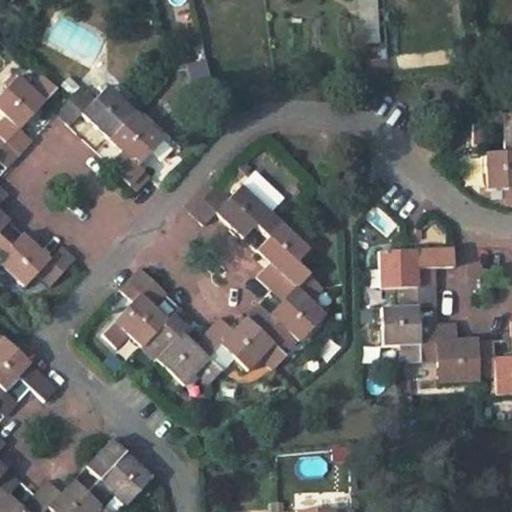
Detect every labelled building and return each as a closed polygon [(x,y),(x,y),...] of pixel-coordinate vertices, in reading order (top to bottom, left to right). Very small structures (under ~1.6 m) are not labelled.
[(378,41),(375,0),(359,0),(363,42),(378,41)] [(388,74),(387,61),(364,63),(365,76),(388,74)] [(211,89),(206,64),(189,68),(194,92),(211,89)] [(239,86),(237,71),(214,75),(217,90),(239,86)] [(30,117),(56,89),(41,76),(29,89),(17,77),(14,80),(12,78),(4,87),(6,88),(0,95),(0,113),(4,117),(0,121),(0,138),(18,155),(30,141),(18,130),(26,122),(22,119),(26,114),(30,117)] [(71,96),(79,87),(68,77),(60,86),(71,96)] [(133,112),(130,110),(132,108),(124,100),(122,102),(106,87),(93,100),(79,88),(54,114),(68,127),(80,114),(88,122),(91,118),(96,123),(93,126),(107,140),(133,112)] [(147,154),(161,138),(158,135),(160,133),(151,125),(150,127),(133,112),(107,140),(121,153),(108,167),(135,191),(148,177),(136,166),(143,158),(139,155),(143,150),(147,154)] [(26,122),(30,117),(26,114),(22,119),(26,122)] [(511,114),(501,115),(501,119),(499,119),(499,130),(502,130),(503,152),(511,151),(511,114)] [(96,123),(91,118),(88,122),(93,126),(96,123)] [(18,155),(0,138),(0,163),(5,169),(18,155)] [(143,158),(147,154),(143,150),(139,155),(143,158)] [(511,206),(511,151),(503,152),(484,153),(485,175),(482,175),(483,186),(485,186),(486,190),(504,190),(504,206),(511,206)] [(278,197),(255,175),(242,188),(266,210),(278,197)] [(242,188),(239,186),(227,199),(213,187),(188,213),(202,226),(214,213),(222,221),(226,217),(230,221),(227,225),(233,231),(231,232),(239,240),(241,239),(242,239),(254,226),(267,238),(280,224),(266,210),(242,188)] [(227,225),(230,221),(226,217),(222,221),(227,225)] [(296,263),(307,249),(305,246),(306,245),(298,237),(296,239),(280,224),(267,238),(255,251),(263,259),(266,255),(271,259),(268,263),(268,264),(256,277),(282,302),(307,275),(308,274),(296,263)] [(37,256),(33,252),(36,248),(32,244),(34,243),(25,235),(24,237),(21,234),(8,247),(0,239),(0,265),(23,287),(35,274),(49,287),(74,260),(60,247),(48,260),(41,253),(37,256)] [(37,256),(41,253),(36,248),(33,252),(37,256)] [(268,263),(271,259),(266,255),(263,259),(268,263)] [(167,319),(154,307),(166,294),(139,269),(126,283),(138,294),(131,302),(134,306),(130,311),(126,307),(101,335),(115,348),(127,335),(141,348),(143,345),(145,346),(153,338),(151,336),(153,334),(167,319)] [(434,285),(433,271),(415,272),(416,286),(434,285)] [(323,314),(310,302),(322,288),(307,275),(282,302),(282,303),(285,306),(281,311),(277,308),(270,316),(257,304),(244,318),(282,353),(294,339),(298,341),(312,325),(314,327),(322,318),(320,316),(323,314)] [(413,325),(412,318),(417,318),(417,307),(435,306),(434,287),(397,288),(398,308),(379,308),(380,330),(378,330),(378,342),(381,342),(381,346),(399,345),(400,363),(419,363),(418,326),(418,325),(413,325)] [(281,311),(285,306),(282,303),(277,308),(281,311)] [(193,345),(193,344),(189,348),(184,344),(188,340),(180,333),(192,320),(178,307),(167,319),(153,334),(167,347),(154,361),(182,386),(194,373),(207,386),(221,371),(207,358),(193,345)] [(368,322),(368,313),(358,313),(358,322),(368,322)] [(282,353),(244,318),(237,326),(240,329),(236,334),(233,330),(232,331),(218,318),(193,345),(207,358),(219,345),(233,359),(235,360),(233,362),(241,370),(243,368),(246,371),(258,358),(272,370),(285,356),(282,353)] [(475,378),(473,342),(462,343),(463,348),(456,348),(456,343),(455,343),(454,324),(418,326),(419,363),(436,362),(437,381),(441,381),(441,384),(453,383),(453,381),(475,380),(475,378)] [(55,389),(21,357),(17,360),(13,356),(16,352),(1,338),(0,339),(0,388),(3,392),(16,377),(43,402),(55,389)] [(189,348),(193,344),(188,340),(184,344),(189,348)] [(511,357),(510,357),(509,357),(509,362),(502,363),(502,358),(493,358),(492,342),(473,342),(475,378),(493,378),(494,396),(511,395),(511,357)] [(233,359),(219,345),(207,358),(221,371),(222,371),(233,359)] [(17,360),(21,357),(16,352),(13,356),(17,360)] [(412,381),(412,371),(401,371),(402,382),(412,381)] [(234,401),(236,383),(220,381),(217,398),(234,401)] [(0,414),(3,417),(15,403),(3,392),(0,388),(0,414)] [(135,494),(150,478),(135,464),(132,467),(127,463),(130,459),(110,440),(85,468),(97,480),(85,493),(100,506),(111,493),(124,505),(127,503),(129,504),(136,496),(135,494)] [(132,467),(135,464),(130,459),(127,463),(132,467)] [(17,511),(12,507),(15,503),(7,496),(19,483),(5,470),(0,475),(0,511),(24,511),(21,508),(20,508),(17,511)] [(85,493),(72,480),(65,488),(69,492),(64,497),(61,493),(60,494),(46,481),(21,508),(24,511),(43,511),(47,507),(52,511),(106,511),(100,506),(85,493)] [(17,511),(20,508),(15,503),(12,507),(17,511)]
